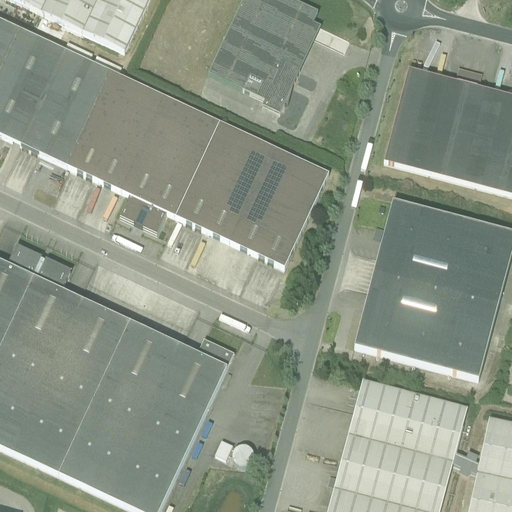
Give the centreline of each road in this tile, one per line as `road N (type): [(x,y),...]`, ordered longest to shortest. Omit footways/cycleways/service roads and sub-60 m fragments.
road 1 (unclassified): [(310,345),(0,200)]
road 2 (unclassified): [(397,25),(310,345)]
road 3 (unclassified): [(310,345),(266,511)]
